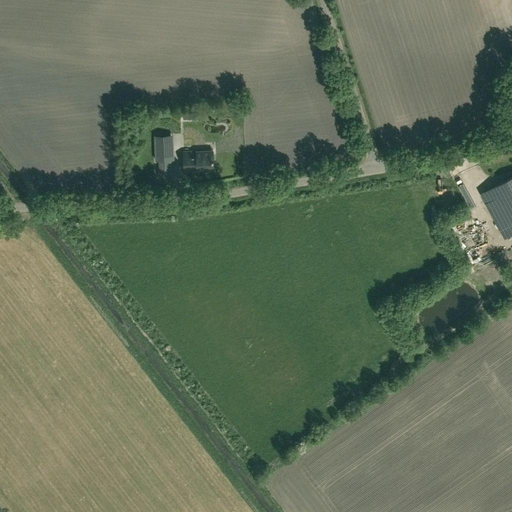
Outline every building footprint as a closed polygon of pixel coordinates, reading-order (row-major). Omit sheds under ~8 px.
[(185,118),(193,118),(193,110),(185,110),(185,118)] [(174,158),(173,140),(155,141),(156,159),(174,158)] [(185,171),(214,170),(213,149),(184,150),(185,171)] [(507,237),(511,233),(511,176),(494,186),(509,213),(497,219),(507,237)] [(453,228),(456,236),(468,232),(465,224),(453,228)] [(487,258),(478,263),(481,268),(502,256),(498,248),(492,252),(489,247),(483,250),(487,258)]
